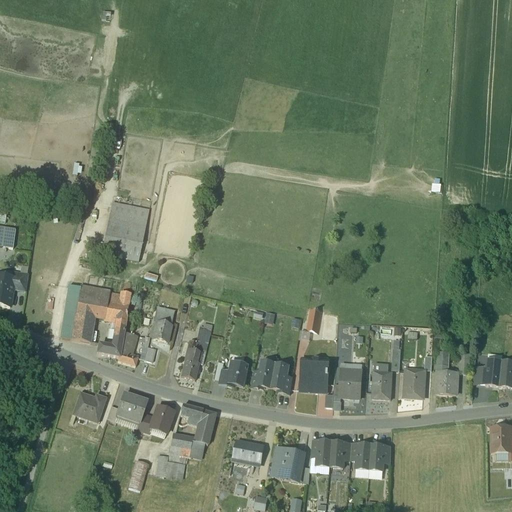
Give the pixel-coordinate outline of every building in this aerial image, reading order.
[(148,214),(111,206),(100,260),(136,267),(148,214)] [(14,234),(0,232),(0,250),(11,252),(14,234)] [(14,282),(12,293),(25,295),(27,279),(14,277),(14,282)] [(0,309),(10,311),(12,293),(14,282),(0,279),(0,309)] [(130,297),(91,291),(91,294),(68,290),(59,342),(89,347),(93,321),(104,323),(104,324),(115,326),(124,328),(130,297)] [(173,315),(156,311),(153,326),(156,326),(170,330),(173,315)] [(322,316),(310,313),(306,334),(319,337),(322,316)] [(112,348),(108,348),(107,347),(107,350),(98,348),(96,357),(118,362),(123,337),(124,328),(115,326),(114,333),(112,348)] [(170,330),(156,326),(152,344),(167,347),(171,330),(170,330)] [(184,364),(198,368),(201,369),(210,335),(199,332),(195,347),(188,345),(184,364)] [(118,362),(117,365),(135,371),(137,362),(129,359),(134,339),(123,337),(118,362)] [(143,347),(139,363),(144,364),(147,352),(149,341),(145,340),(144,342),(141,341),(140,346),(143,347)] [(155,354),(147,352),(144,364),(152,366),(155,354)] [(401,354),(394,353),(392,375),(399,376),(401,354)] [(447,359),(438,358),(438,369),(447,369),(447,359)] [(469,359),(462,359),(460,378),(468,379),(469,359)] [(198,368),(184,364),(180,381),(194,384),(198,368)] [(502,367),(488,365),(487,373),(485,389),(485,390),(499,391),(502,367)] [(216,366),(212,384),(218,385),(220,375),(222,368),(216,366)] [(275,369),(262,366),(260,376),(258,390),(259,390),(271,393),(275,369)] [(511,367),(502,367),(499,391),(511,392),(511,367)] [(328,370),(302,368),(300,395),(326,397),(328,370)] [(240,373),(228,370),(227,377),(220,375),(218,385),(217,388),(226,390),(226,387),(243,391),(248,371),(241,369),(240,373)] [(275,369),(271,393),(283,395),(284,395),(287,380),(288,371),(275,369)] [(375,369),(375,377),(388,377),(388,370),(375,369)] [(487,373),(474,372),(473,387),(485,389),(487,373)] [(260,376),(254,374),(251,391),(259,392),(259,390),(258,390),(260,376)] [(361,375),(342,374),(341,389),(340,402),(341,402),(360,403),(361,375)] [(416,375),(416,380),(406,379),(404,402),(416,403),(416,401),(425,402),(426,375),(416,375)] [(388,377),(375,377),(373,403),(391,404),(392,378),(388,377)] [(458,378),(437,377),(436,398),(456,399),(458,378)] [(393,397),(403,397),(403,380),(394,379),(393,397)] [(293,381),(287,380),(284,395),(283,395),(282,397),(290,398),(293,381)] [(145,405),(123,397),(118,413),(115,419),(116,420),(137,427),(138,427),(141,418),(145,405)] [(333,399),(326,398),(325,411),(333,412),(333,406),(333,399)] [(94,400),(92,407),(78,402),(72,419),(96,427),(104,403),(94,400)] [(340,414),(341,406),(333,406),(333,412),(333,414),(340,414)] [(118,413),(110,410),(105,423),(114,426),(116,420),(115,419),(118,413)] [(202,415),(181,410),(179,420),(188,422),(199,425),(202,415)] [(173,417),(156,412),(152,422),(149,433),(150,434),(150,431),(165,436),(164,438),(165,439),(173,417)] [(214,418),(202,415),(199,425),(198,431),(198,430),(194,447),(198,448),(203,449),(206,449),(214,418)] [(141,418),(138,427),(137,427),(135,433),(142,435),(147,420),(141,418)] [(147,420),(142,435),(148,438),(150,434),(149,433),(152,422),(147,420)] [(199,425),(188,422),(187,428),(198,430),(198,431),(199,425)] [(511,433),(492,434),(492,453),(495,456),(510,456),(511,456),(511,447),(511,433)] [(171,439),(169,450),(189,454),(190,446),(188,446),(189,443),(171,439)] [(264,451),(250,449),(249,447),(237,445),(233,463),(261,468),(264,451)] [(194,447),(190,446),(189,454),(196,456),(198,448),(194,447)] [(332,447),(319,446),(317,462),(317,470),(330,471),(332,447)] [(345,448),(332,447),(330,471),(343,472),(344,464),(345,449),(345,448)] [(371,450),(358,449),(358,450),(357,465),(356,473),(369,474),(371,450)] [(189,454),(169,450),(167,458),(185,462),(200,465),(201,457),(196,456),(189,454)] [(385,451),(371,450),(369,474),(383,476),(383,468),(384,452),(385,451)] [(167,458),(158,456),(153,480),(163,483),(166,468),(183,472),(185,462),(167,458)] [(287,458),(277,456),(273,481),(292,484),(295,469),(297,458),(287,456),(287,458)] [(146,468),(135,464),(127,491),(138,495),(146,468)] [(302,471),(295,469),(292,484),(299,486),(302,471)] [(310,472),(302,471),(299,486),(309,487),(310,472)] [(245,490),(237,488),(235,497),(243,499),(245,490)] [(253,511),(264,511),(267,502),(256,500),(253,511)] [(300,511),(302,505),(292,503),(290,511),(300,511)]
